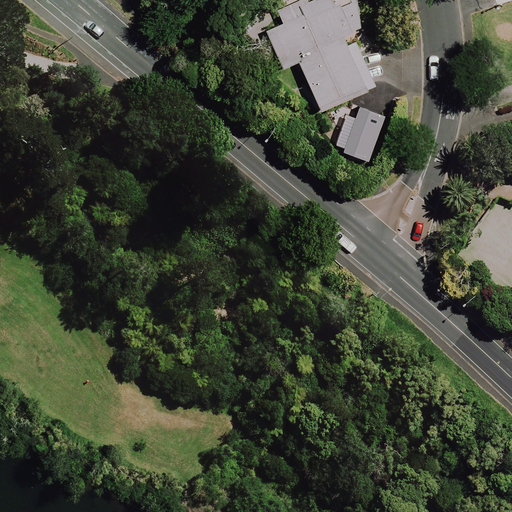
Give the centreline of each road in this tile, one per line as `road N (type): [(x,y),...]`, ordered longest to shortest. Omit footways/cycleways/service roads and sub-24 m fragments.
road 1 (tertiary): [(376,256),(72,0)]
road 2 (residential): [(423,0),(441,84),(412,206),(376,256)]
road 3 (tertiary): [(511,378),(376,256)]
